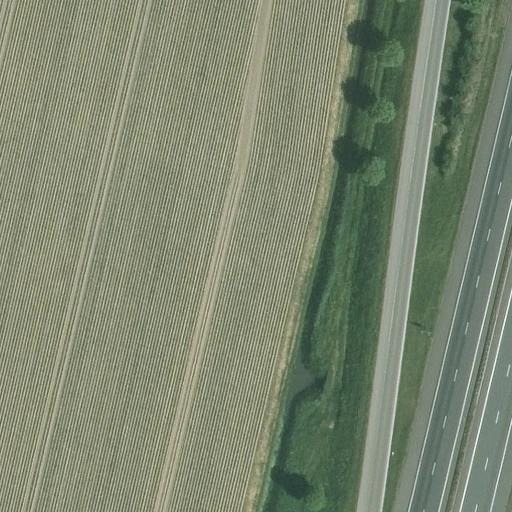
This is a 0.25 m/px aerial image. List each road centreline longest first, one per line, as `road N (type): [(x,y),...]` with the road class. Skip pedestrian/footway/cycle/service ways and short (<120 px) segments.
road 1 (track): [(390,0),(334,391),(294,511)]
road 2 (motorway): [(442,0),(372,511)]
road 3 (motorway): [(511,135),(423,511)]
road 4 (motorway): [(474,511),(511,354)]
